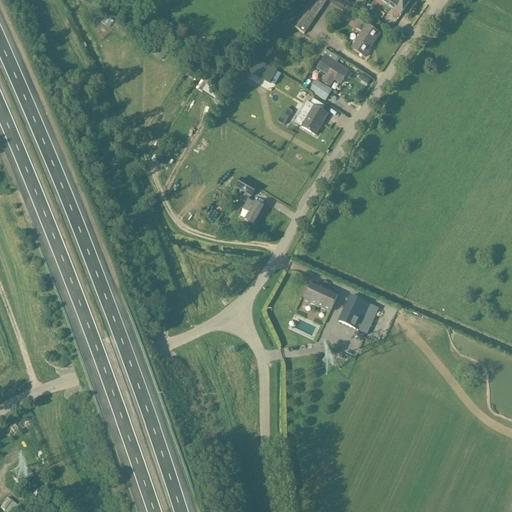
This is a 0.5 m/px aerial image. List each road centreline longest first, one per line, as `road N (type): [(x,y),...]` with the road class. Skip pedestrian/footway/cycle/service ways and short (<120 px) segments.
road 1 (trunk): [(181,511),(70,204),(0,39)]
road 2 (trunk): [(0,108),(154,511)]
road 3 (unclassified): [(234,316),(440,0)]
road 4 (track): [(51,0),(111,120),(196,332)]
road 5 (unclassified): [(0,411),(234,316)]
road 6 (unclassified): [(273,511),(262,372),(234,316)]
